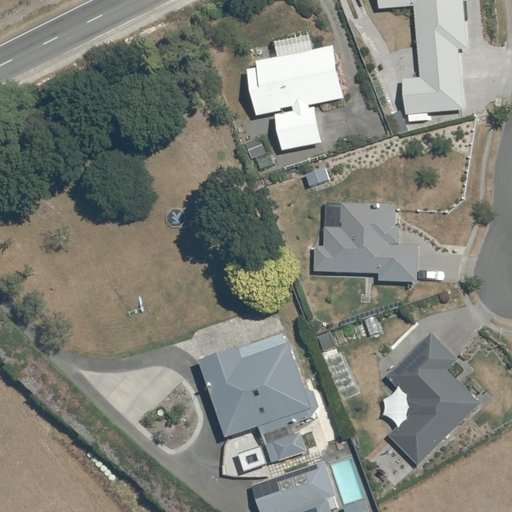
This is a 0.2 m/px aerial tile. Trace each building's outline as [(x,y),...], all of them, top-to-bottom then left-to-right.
[(467,47),(463,0),(378,0),(379,7),(415,4),(421,83),(461,81),(459,48),(467,47)] [(312,48),(309,33),(275,39),(244,45),(257,114),(275,111),(283,149),(321,142),(314,102),(343,97),(333,44),(312,48)] [(262,133),(242,139),(248,159),(268,154),(262,133)] [(330,163),(305,167),(309,190),(334,185),(330,163)] [(397,204),(326,201),(325,226),(324,245),(315,245),(314,269),(379,272),(379,278),(417,280),(418,244),(395,243),(397,204)] [(315,414),(284,329),(199,359),(227,436),(258,425),(261,433),(315,414)] [(457,356),(430,332),(390,378),(416,401),(405,414),(410,419),(392,438),(421,464),(481,396),(447,367),(457,356)] [(306,452),(300,432),(266,442),(273,463),(306,452)] [(342,511),(322,457),(252,484),(262,511),(342,511)] [(417,473),(409,462),(392,475),(400,486),(417,473)]
